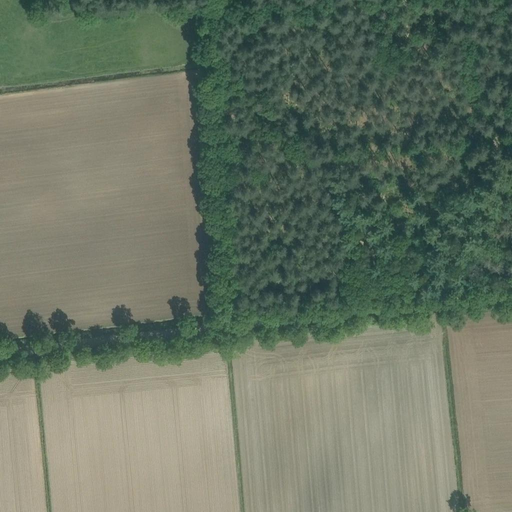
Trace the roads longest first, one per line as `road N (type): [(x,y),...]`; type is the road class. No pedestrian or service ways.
road 1 (track): [(0,352),(511,291)]
road 2 (track): [(235,325),(214,0)]
